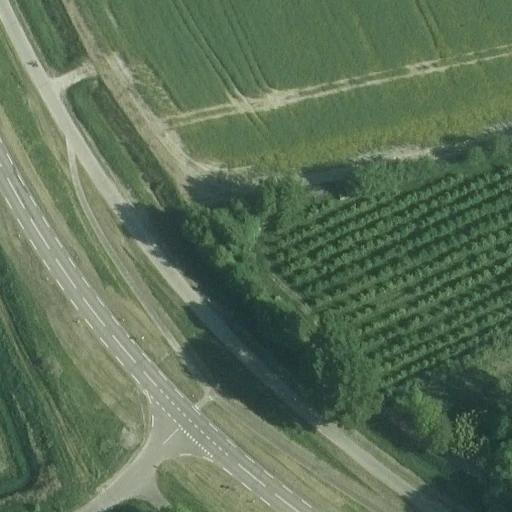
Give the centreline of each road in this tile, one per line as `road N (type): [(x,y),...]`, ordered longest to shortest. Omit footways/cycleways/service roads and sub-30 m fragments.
road 1 (unclassified): [(443,511),(370,463),(250,361),(164,270),(75,143),(0,0)]
road 2 (secondary): [(188,420),(75,289),(0,169)]
road 3 (secondary): [(188,420),(297,511)]
road 4 (unclassified): [(89,511),(188,420)]
